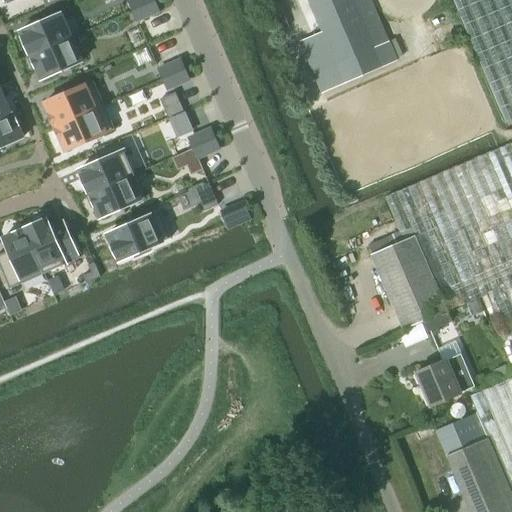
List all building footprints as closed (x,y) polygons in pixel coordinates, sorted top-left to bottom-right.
[(128,0),(133,10),(142,6),(154,1),(153,0),(128,0)] [(321,88),(395,58),(370,0),(308,0),(322,33),(302,41),(321,88)] [(511,0),(452,0),(505,124),(511,120),(511,0)] [(142,6),(133,10),(137,20),(146,16),(158,11),(154,1),(142,6)] [(60,13),(19,31),(22,36),(21,37),(29,53),(30,55),(71,37),(60,13)] [(31,57),(27,59),(32,69),(35,68),(41,79),(81,61),(71,37),(30,55),(31,57)] [(167,65),(159,69),(163,79),(171,75),(184,70),(180,60),(167,65)] [(171,75),(163,79),(168,89),(176,85),(188,80),(184,70),(171,75)] [(93,81),(44,102),(54,127),(104,105),(93,81)] [(168,117),(183,110),(175,92),(160,99),(168,117)] [(1,93),(0,93),(0,119),(13,114),(12,113),(10,114),(1,93)] [(104,105),(54,127),(65,151),(114,129),(104,105)] [(13,114),(0,119),(0,146),(23,137),(13,114)] [(197,134),(189,138),(193,148),(201,144),(214,139),(210,129),(197,134)] [(201,144),(193,148),(198,158),(205,154),(219,149),(214,139),(201,144)] [(511,142),(384,198),(401,242),(370,255),(403,330),(420,323),(425,334),(452,322),(447,310),(481,296),(511,368),(511,142)] [(123,150),(78,169),(81,175),(80,175),(88,192),(88,191),(89,194),(134,174),(123,150)] [(90,195),(86,197),(91,208),(94,207),(99,218),(144,198),(134,174),(89,194),(90,195)] [(229,208),(221,212),(225,220),(226,221),(232,219),(233,218),(246,212),(242,202),(229,208)] [(159,211),(107,234),(112,244),(111,244),(117,257),(119,260),(133,254),(134,258),(149,251),(148,247),(170,237),(159,211)] [(39,215),(23,223),(25,227),(24,228),(44,273),(78,257),(65,226),(52,231),(49,225),(46,218),(42,220),(41,220),(39,215)] [(8,250),(0,253),(0,268),(9,288),(44,273),(24,228),(2,237),(8,250)] [(94,278),(91,271),(83,274),(86,282),(94,278)] [(431,406),(461,393),(461,392),(474,386),(461,355),(447,360),(446,359),(416,372),(431,406)] [(493,370),(497,380),(508,375),(504,365),(493,370)] [(511,511),(511,377),(470,395),(476,413),(435,430),(469,511),(511,511)]
